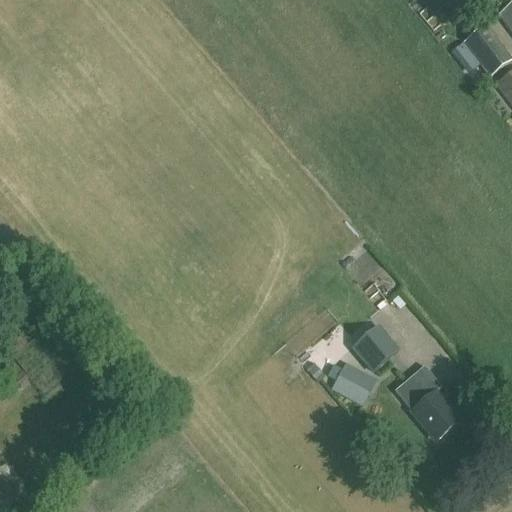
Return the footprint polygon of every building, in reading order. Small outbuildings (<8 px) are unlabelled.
[(511,6),(498,17),(511,34),(511,6)] [(491,78),(511,62),(511,61),(486,27),(464,44),(473,55),(491,78)] [(511,73),(495,87),(511,109),(511,73)] [(381,307),(389,302),(378,284),(369,289),(381,307)] [(374,374),(398,353),(377,329),(353,349),(374,374)] [(374,384),(344,368),(332,390),(362,406),(374,384)] [(436,442),(460,422),(436,393),(441,389),(424,368),(395,392),(412,412),(436,442)] [(22,372),(13,379),(20,387),(28,380),(22,372)]
